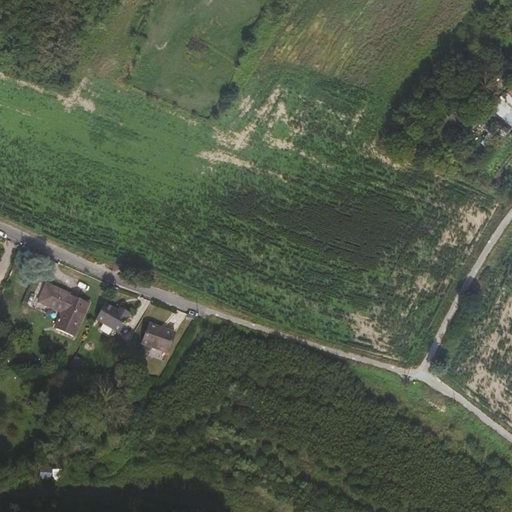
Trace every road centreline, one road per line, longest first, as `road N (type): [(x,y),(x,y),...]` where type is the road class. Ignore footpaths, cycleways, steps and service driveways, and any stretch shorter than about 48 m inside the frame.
road 1 (residential): [(0,227),(154,295),(418,374)]
road 2 (residential): [(511,216),(418,374)]
